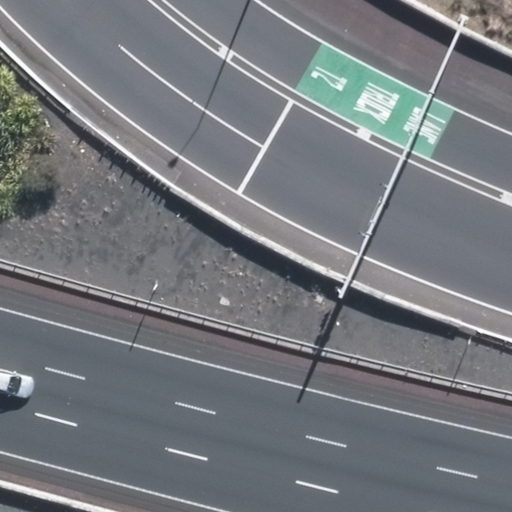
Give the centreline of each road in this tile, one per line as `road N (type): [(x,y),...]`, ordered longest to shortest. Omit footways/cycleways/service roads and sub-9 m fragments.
road 1 (motorway): [(116,0),(317,140),(511,220)]
road 2 (motorway): [(0,400),(441,511)]
